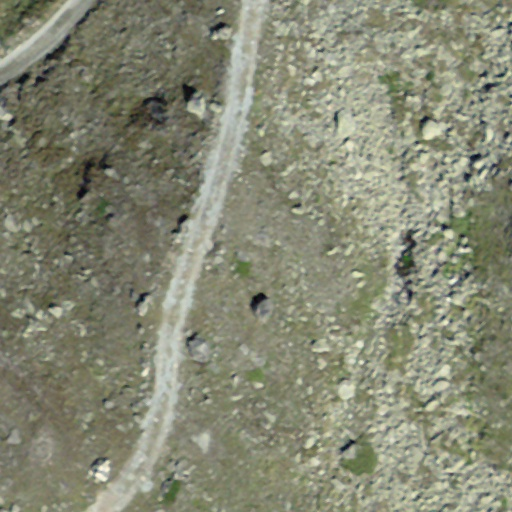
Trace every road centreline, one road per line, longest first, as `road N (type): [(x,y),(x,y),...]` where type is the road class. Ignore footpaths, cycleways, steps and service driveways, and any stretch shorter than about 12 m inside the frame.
road 1 (track): [(108,511),(130,488),(151,435),(167,305),(223,162),(237,57),(257,0)]
road 2 (track): [(105,0),(42,67),(0,97)]
